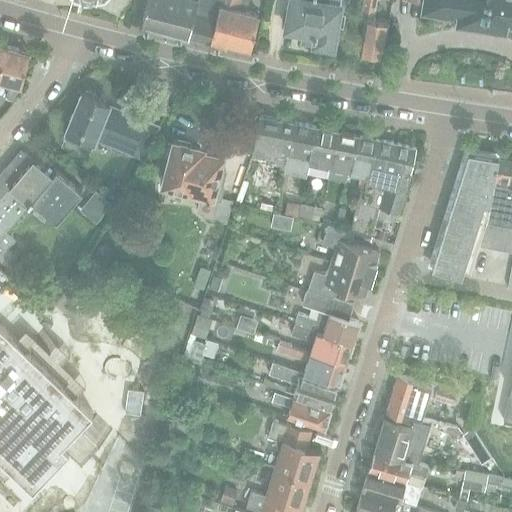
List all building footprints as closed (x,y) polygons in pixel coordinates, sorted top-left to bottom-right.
[(197,0),(147,0),(141,22),(188,35),(197,0)] [(220,2),(220,0),(197,0),(188,35),(209,40),(220,2)] [(220,0),(220,2),(209,40),(226,45),(226,41),(250,47),(258,13),(244,10),(247,0),(220,0)] [(289,0),(285,27),(302,30),(302,33),(315,35),(314,42),(333,45),(337,23),(343,24),(345,10),(339,9),(340,2),(327,0),(289,0)] [(363,0),(360,16),(364,17),(358,49),(367,51),(369,55),(377,56),(380,53),(382,54),(388,20),(372,17),(374,0),(363,0)] [(505,18),(511,18),(511,0),(424,0),(424,4),(459,10),(458,16),(504,24),(505,18)] [(6,44),(0,66),(0,79),(11,82),(4,93),(11,97),(21,82),(28,50),(6,44)] [(94,136),(140,155),(160,123),(80,90),(65,127),(67,127),(64,136),(89,146),(94,136)] [(268,157),(267,161),(279,164),(278,168),(283,170),(286,156),(280,155),(283,143),(289,144),(293,121),(258,114),(250,153),(268,157)] [(283,170),(305,174),(308,159),(315,125),(293,121),(289,144),(283,143),(280,155),(286,156),(283,170)] [(330,164),(337,130),(315,125),(308,159),(330,164)] [(345,179),(348,169),(348,167),(358,134),(337,130),(330,164),(328,175),(345,179)] [(358,134),(348,167),(348,169),(361,172),(358,186),(361,187),(365,188),(375,137),(358,134)] [(365,188),(361,187),(350,227),(371,233),(376,215),(395,218),(410,168),(415,145),(375,137),(365,188)] [(202,145),(171,138),(170,143),(166,142),(163,144),(161,153),(163,156),(167,157),(163,171),(160,173),(158,179),(162,185),(167,186),(171,184),(190,189),(189,193),(199,196),(196,208),(202,209),(202,212),(211,215),(211,216),(224,220),(230,198),(219,196),(222,183),(220,183),(224,168),(219,166),(222,153),(201,148),(202,145)] [(52,172),(21,146),(2,167),(5,170),(0,175),(0,194),(0,259),(7,265),(16,254),(7,246),(14,237),(4,229),(31,198),(56,218),(81,188),(56,168),(52,172)] [(486,220),(498,156),(498,155),(469,149),(432,265),(460,274),(462,270),(469,273),(481,235),(474,232),(479,218),(486,220)] [(511,158),(498,156),(486,220),(487,220),(497,222),(508,224),(511,225),(511,158)] [(112,196),(119,185),(111,180),(105,191),(112,196)] [(96,218),(106,206),(98,199),(88,211),(96,218)] [(493,246),(497,222),(487,220),(479,243),(493,246)] [(331,259),(373,272),(376,261),(375,261),(378,249),(349,240),(353,230),(328,222),(322,242),(333,245),(334,249),(331,259)] [(503,248),(508,224),(497,222),(493,246),(503,248)] [(511,225),(508,224),(503,248),(511,249),(511,225)] [(370,282),(373,272),(331,259),(328,269),(325,273),(314,269),(308,288),(333,296),(336,284),(364,293),(368,282),(370,282)] [(293,321),(295,322),(351,339),(358,319),(347,316),(352,302),(306,288),(302,302),(320,308),(317,317),(296,311),(293,321)] [(345,360),(351,339),(295,322),(292,332),(313,339),(310,349),(345,360)] [(0,455),(32,485),(66,448),(61,442),(91,410),(0,323),(0,455)] [(290,354),(293,344),(279,340),(276,349),(290,354)] [(338,381),(345,361),(345,360),(310,349),(306,348),(305,352),(309,353),(303,370),(338,381)] [(331,405),(337,385),(281,367),(282,363),(271,360),(267,371),(296,380),(292,393),(331,405)] [(420,418),(428,393),(453,401),(456,387),(428,379),(427,382),(397,373),(386,410),(412,419),(413,416),(420,418)] [(324,428),(330,408),(273,390),(270,399),(288,404),(285,415),(324,428)] [(403,457),(413,425),(384,416),(374,448),(403,457)] [(274,467),(308,478),(317,449),(304,445),(309,429),(272,417),(267,435),(283,439),(274,467)] [(368,468),(405,480),(409,470),(425,475),(428,465),(403,457),(374,448),(368,468)] [(300,505),(308,478),(274,467),(266,493),(250,488),(245,505),(268,511),(282,511),(286,500),(300,505)] [(362,488),(415,504),(421,485),(405,480),(368,468),(362,488)] [(464,484),(484,488),(486,474),(467,470),(464,484)] [(437,511),(438,511),(415,504),(362,488),(355,509),(364,511),(437,511)] [(461,510),(465,498),(457,496),(454,507),(461,510)]
